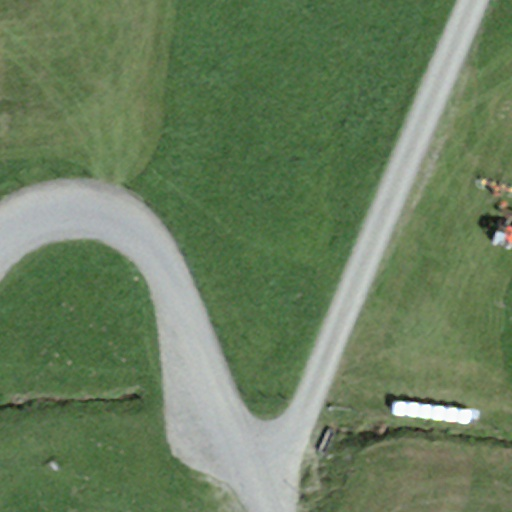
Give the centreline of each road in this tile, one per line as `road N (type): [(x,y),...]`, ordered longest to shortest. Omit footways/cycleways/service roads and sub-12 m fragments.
road 1 (track): [(473,0),(278,460),(267,511)]
road 2 (residential): [(268,511),(211,407),(165,268),(139,233),(113,214),(76,209),(0,238)]
